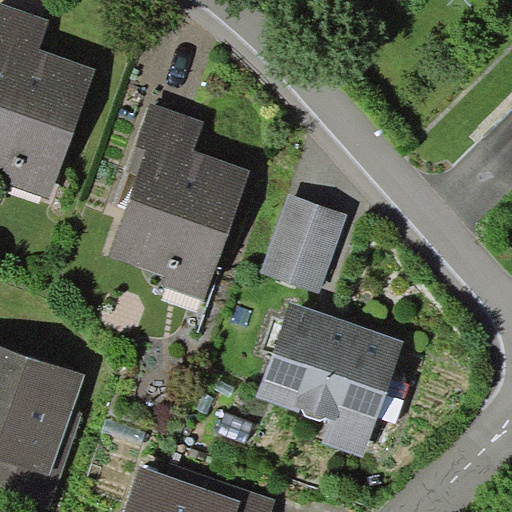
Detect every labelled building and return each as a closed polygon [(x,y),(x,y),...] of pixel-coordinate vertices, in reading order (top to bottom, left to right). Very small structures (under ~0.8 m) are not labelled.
[(430,0),(404,0),(419,13),(430,0)] [(55,26),(0,6),(0,168),(63,192),(105,76),(45,55),(55,26)] [(207,126),(149,108),(103,258),(212,291),(248,172),(197,157),(207,126)] [(343,221),(284,204),(263,279),(320,304),(343,221)] [(416,351),(282,310),(252,406),(386,448),(416,351)] [(76,375),(0,348),(0,460),(40,475),(76,375)] [(258,511),(260,507),(132,469),(118,511),(258,511)]
